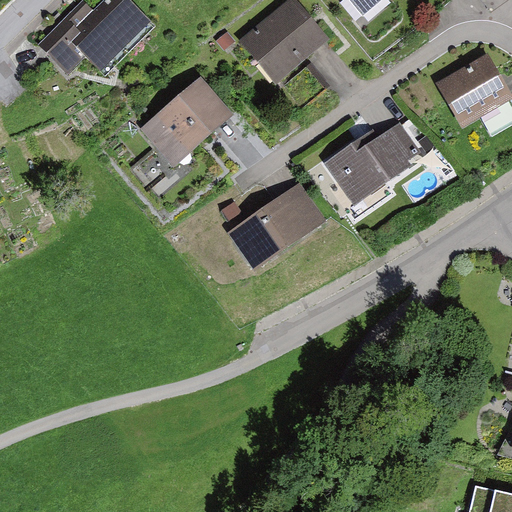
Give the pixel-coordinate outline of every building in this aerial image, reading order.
[(329,0),(370,49),(395,28),(380,9),(391,0),(329,0)] [(72,70),(102,101),(155,49),(124,19),(72,70)] [(295,19),(243,60),(281,107),(333,67),(295,19)] [(462,152),(511,122),(511,115),(489,78),(436,109),(462,152)] [(140,154),(172,195),(237,146),(206,105),(140,154)] [(367,163),(329,184),(354,230),(415,197),(396,162),(374,174),(367,163)] [(257,304),(331,246),(301,208),(227,266),(257,304)]
